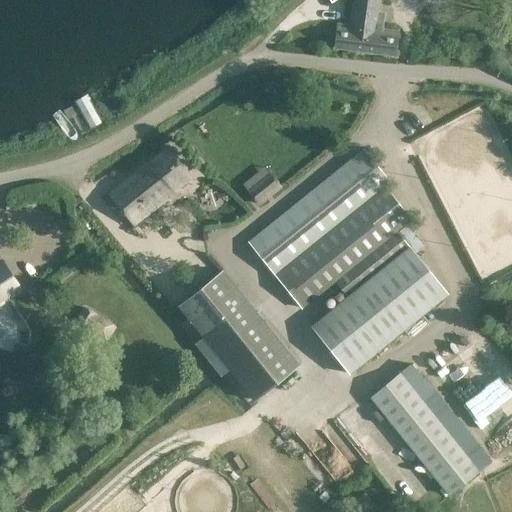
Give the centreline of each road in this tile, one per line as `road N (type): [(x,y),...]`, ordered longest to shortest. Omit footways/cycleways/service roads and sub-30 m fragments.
road 1 (unclassified): [(0,180),(76,162),(247,62),(315,59),(486,77),(511,87)]
road 2 (track): [(399,68),(389,134),(466,287),(468,315),(360,387),(315,387),(239,426)]
road 3 (track): [(239,426),(156,454),(88,511)]
